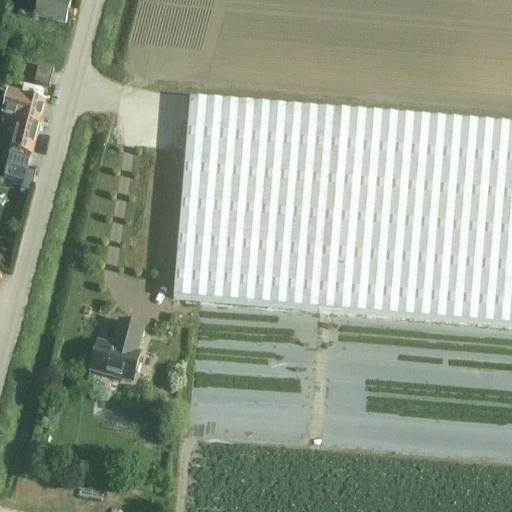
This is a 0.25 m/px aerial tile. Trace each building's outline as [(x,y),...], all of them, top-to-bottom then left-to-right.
[(64,26),(68,6),(69,3),(56,0),(37,0),(33,19),(64,26)] [(48,89),(51,73),(37,70),(34,86),(48,89)] [(45,104),(7,94),(1,118),(11,121),(8,134),(13,136),(5,166),(24,171),(27,159),(31,160),(45,104)] [(188,102),(173,302),(317,313),(333,113),(188,102)] [(317,313),(317,315),(511,330),(511,128),(333,113),(317,313)] [(136,355),(142,330),(119,323),(113,348),(97,344),(90,372),(132,384),(140,356),(136,355)]
